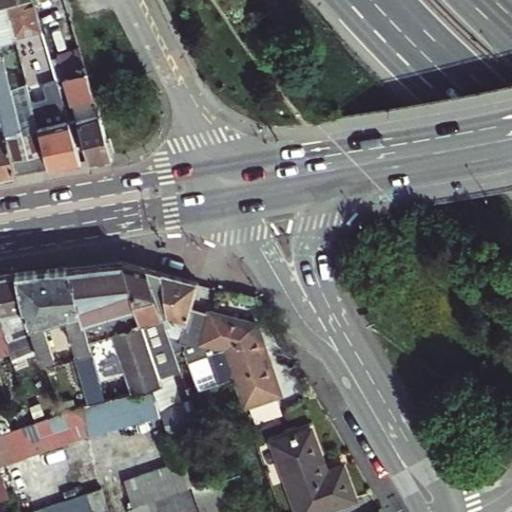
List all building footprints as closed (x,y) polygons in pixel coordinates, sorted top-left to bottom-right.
[(18,0),(10,2),(0,4),(0,119),(13,173),(31,170),(48,167),(36,125),(19,128),(10,98),(0,63),(0,42),(39,30),(30,0),(18,0)] [(54,79),(78,162),(94,159),(111,155),(107,145),(100,120),(79,46),(46,52),(54,79)] [(53,121),(36,125),(48,167),(61,165),(78,162),(54,79),(39,84),(49,117),(53,121)] [(36,125),(28,94),(10,98),(19,128),(36,125)] [(0,174),(13,173),(0,119),(0,174)] [(120,331),(113,333),(133,390),(152,385),(161,382),(121,260),(108,261),(93,263),(113,325),(118,324),(120,331)] [(136,264),(121,260),(161,382),(162,384),(175,380),(170,363),(178,360),(174,348),(167,329),(167,323),(170,321),(165,306),(162,270),(136,264)] [(82,264),(67,266),(90,343),(106,338),(105,335),(113,333),(120,331),(118,324),(113,325),(93,263),(82,264)] [(90,343),(67,266),(42,269),(15,272),(25,309),(49,366),(57,364),(59,358),(42,321),(67,316),(78,354),(80,354),(94,402),(106,399),(102,384),(96,365),(90,343)] [(195,306),(198,279),(173,273),(162,270),(165,306),(170,321),(167,323),(167,329),(174,348),(183,348),(186,357),(198,355),(197,352),(198,344),(191,342),(191,338),(195,306)] [(0,274),(0,312),(25,309),(15,272),(3,274),(0,274)] [(206,308),(195,306),(191,338),(191,342),(198,344),(197,352),(198,355),(213,352),(220,381),(237,377),(244,401),(284,391),(268,343),(261,319),(206,308)] [(109,362),(96,365),(102,384),(115,380),(109,362)] [(94,402),(0,431),(0,460),(1,463),(88,433),(160,411),(152,385),(133,390),(106,399),(94,402)] [(191,395),(160,406),(162,413),(169,430),(200,420),(191,395)] [(312,426),(274,437),(295,511),(306,511),(352,498),(343,465),(326,470),(320,450),(312,426)] [(188,484),(179,459),(125,477),(134,503),(188,484)] [(0,492),(11,489),(1,463),(0,460),(0,492)] [(233,511),(220,475),(194,484),(203,511),(233,511)] [(103,485),(27,511),(110,511),(113,511),(103,485)] [(11,489),(0,492),(0,511),(9,511),(19,509),(11,489)] [(161,511),(156,498),(130,507),(131,511),(161,511)]
